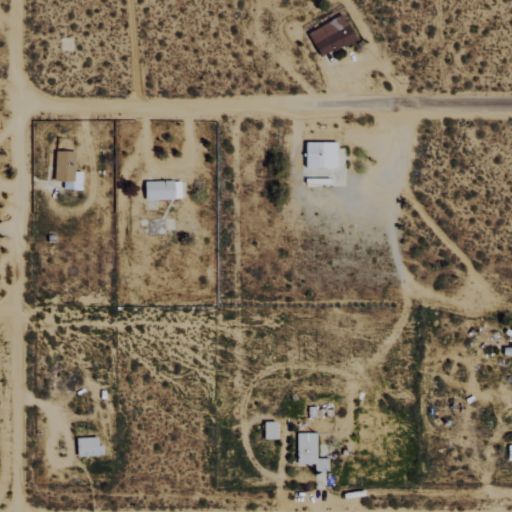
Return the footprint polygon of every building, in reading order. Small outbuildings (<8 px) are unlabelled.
[(305,34),(319,58),(353,38),(339,14),(305,34)] [(334,142),(303,141),(303,167),(334,168),(334,142)] [(72,172),(73,151),(53,151),(52,180),(79,181),(79,172),(72,172)] [(142,181),(143,199),(178,198),(178,181),(142,181)] [(273,439),(273,422),(262,422),(262,439),(273,439)] [(295,433),(295,464),(313,464),(313,471),(326,471),(326,457),(315,458),(314,432),(295,433)] [(101,455),(101,445),(95,445),(95,437),(74,438),(75,456),(101,455)]
